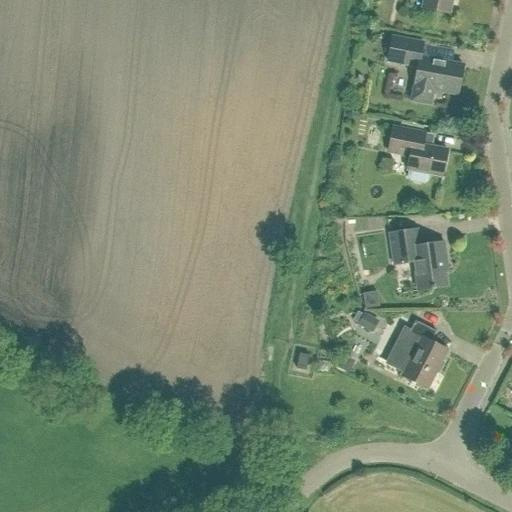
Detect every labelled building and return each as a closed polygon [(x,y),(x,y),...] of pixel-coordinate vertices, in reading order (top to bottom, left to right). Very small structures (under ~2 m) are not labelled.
[(422,0),(421,8),(448,13),(450,0),(422,0)] [(417,67),(413,89),(411,102),(431,106),(434,91),(457,95),(463,66),(420,57),(423,43),(392,37),(387,62),(417,67)] [(429,174),(442,177),(447,150),(423,146),(425,133),(391,127),(386,152),(409,157),(407,170),(409,170),(408,178),(410,181),(424,184),(428,181),(429,174)] [(418,292),(448,287),(444,264),(447,263),(444,243),(420,246),(417,230),(389,234),(394,266),(413,263),(418,292)] [(405,329),(387,364),(403,372),(401,376),(427,389),(446,351),(431,343),(436,332),(415,321),(409,331),(405,329)] [(306,371),(309,356),(299,354),(296,369),(306,371)]
